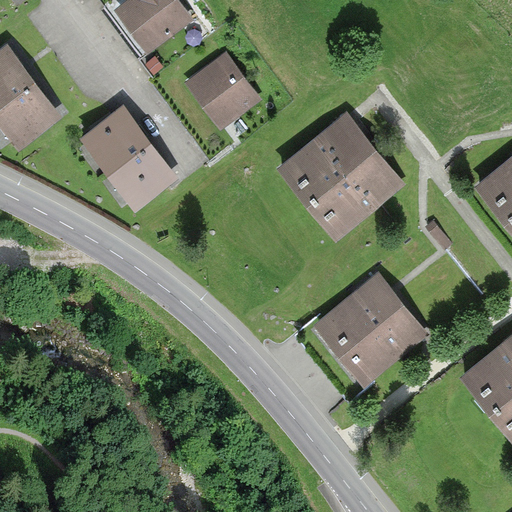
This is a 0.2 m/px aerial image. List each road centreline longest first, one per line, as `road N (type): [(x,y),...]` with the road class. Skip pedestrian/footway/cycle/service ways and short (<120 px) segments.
road 1 (tertiary): [(0,192),(161,283),(272,391),(369,511)]
road 2 (residential): [(70,0),(201,168)]
